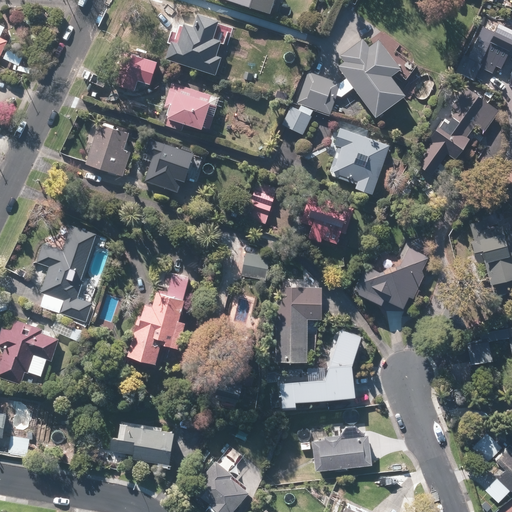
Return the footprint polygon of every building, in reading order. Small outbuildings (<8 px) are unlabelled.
[(226,0),(272,14),(276,0),(226,0)] [(213,39),(218,22),(198,16),(196,22),(184,18),(176,43),(172,42),(166,59),(216,76),(221,59),(216,57),(221,42),(213,39)] [(511,98),(511,75),(511,76),(500,69),(510,51),(511,52),(511,34),(497,26),(494,32),(482,26),(458,73),(474,81),(481,68),(492,73),(486,82),(511,98)] [(315,74),(308,71),(295,108),(289,105),(281,126),(305,135),(315,108),(330,113),(335,99),(355,88),(376,117),(406,95),(392,76),(401,70),(378,38),(369,45),(366,40),(315,74)] [(145,84),(150,60),(130,55),(124,79),(145,84)] [(202,128),(212,95),(203,93),(205,85),(174,77),(163,117),(167,118),(165,126),(183,131),(185,123),(202,128)] [(455,161),(471,139),(467,136),(476,124),(485,131),(499,112),(466,88),(411,161),(430,174),(445,154),(455,161)] [(85,164),(123,176),(131,151),(124,149),(129,134),(98,124),(85,164)] [(339,146),(329,174),(357,184),(356,188),(371,194),(389,146),(340,128),(334,144),(339,146)] [(203,152),(150,138),(144,160),(150,161),(145,182),(180,192),(184,174),(196,178),(203,152)] [(269,220),(278,186),(255,180),(246,214),(269,220)] [(308,239),(339,247),(351,203),(307,192),(299,223),(311,226),(308,239)] [(503,232),(491,235),(487,218),(468,223),(478,263),(488,261),(494,285),(511,280),(511,255),(509,256),(503,232)] [(109,237),(61,221),(56,238),(46,235),(35,270),(47,274),(40,293),(75,305),(95,245),(105,249),(109,237)] [(397,268),(357,284),(353,291),(389,310),(404,309),(431,260),(408,248),(397,268)] [(270,258),(245,253),(241,277),(266,281),(270,258)] [(166,270),(161,290),(155,288),(151,304),(140,302),(127,356),(158,364),(163,345),(180,349),(186,322),(178,320),(189,275),(166,270)] [(277,284),(275,361),(307,362),(308,319),(321,319),(322,286),(277,284)] [(0,377),(20,384),(24,371),(41,376),(47,358),(53,360),(59,338),(41,333),(43,328),(13,319),(10,327),(1,324),(0,326),(0,346),(4,348),(0,359),(0,377)] [(353,397),(352,378),(351,368),(360,337),(340,331),(324,381),(279,385),(281,409),(295,407),(295,402),(353,397)] [(490,339),(467,344),(471,364),(494,359),(490,339)] [(214,394),(241,402),(245,387),(218,380),(214,394)] [(175,430),(114,423),(111,450),(134,453),(133,461),(171,465),(175,430)] [(502,447),(487,432),(471,449),(486,463),(502,447)] [(369,434),(313,438),(315,470),(371,466),(369,434)] [(30,437),(9,435),(8,453),(28,455),(30,437)] [(511,451),(506,446),(494,458),(501,466),(493,474),(510,491),(511,488),(511,451)] [(216,458),(185,497),(205,511),(233,511),(250,491),(231,476),(234,472),(216,458)]
